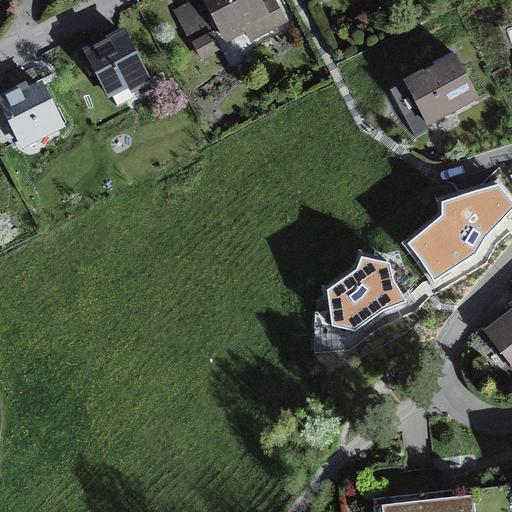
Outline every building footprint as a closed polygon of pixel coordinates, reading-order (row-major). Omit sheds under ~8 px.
[(199,0),(176,13),(193,44),(201,58),(219,48),(212,34),(221,29),(227,40),(245,31),(250,40),(284,22),(273,1),(261,7),(257,0),(199,0)] [(383,0),(382,8),(387,9),(399,4),(400,0),(383,0)] [(149,80),(124,33),(87,53),(109,93),(111,93),(117,105),(134,96),(131,90),(149,80)] [(407,85),(428,124),(477,98),(456,58),(453,52),(433,63),(434,66),(436,69),(407,85)] [(41,135),(62,125),(42,86),(23,95),(20,90),(0,100),(3,106),(0,107),(0,149),(38,130),(41,135)] [(418,259),(434,282),(477,254),(486,239),(492,232),(511,211),(511,201),(499,185),(472,194),(442,203),(441,216),(408,245),(418,259)] [(393,281),(390,264),(361,258),(357,270),(327,291),(332,327),(355,333),(376,317),(384,312),(407,302),(393,281)] [(511,314),(510,316),(511,317),(507,321),(504,324),(501,328),(499,332),(497,337),(496,342),(511,362),(511,314)] [(447,491),(374,499),(375,511),(475,511),(473,489),(447,491)]
